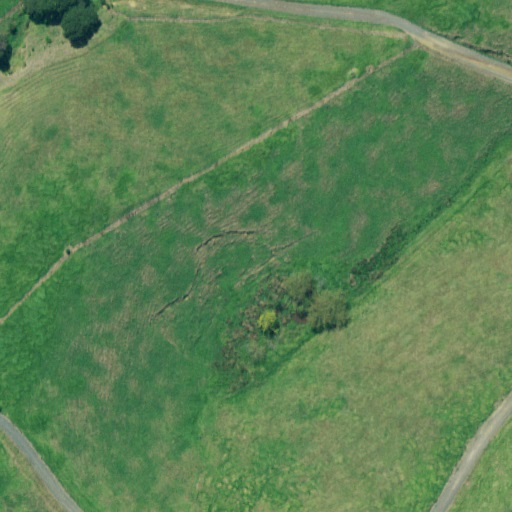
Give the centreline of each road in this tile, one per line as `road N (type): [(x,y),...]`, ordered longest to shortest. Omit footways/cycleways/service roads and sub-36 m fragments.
road 1 (track): [(100,0),(140,13),(389,30),(511,76)]
road 2 (track): [(407,511),(511,391)]
